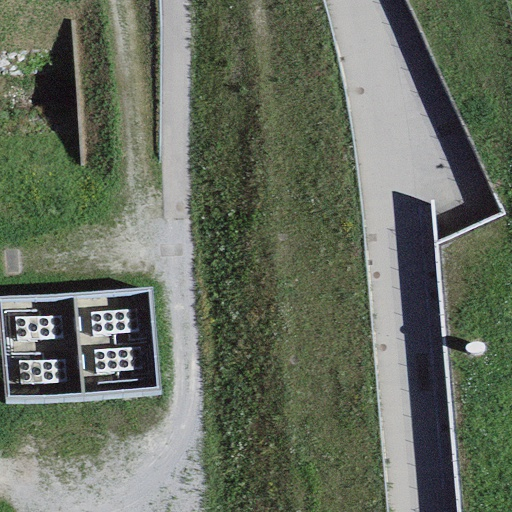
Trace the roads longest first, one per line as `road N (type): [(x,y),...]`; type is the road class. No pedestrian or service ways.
road 1 (residential): [(361,0),(378,61),(406,260),(425,511)]
road 2 (track): [(134,241),(117,0)]
road 3 (track): [(0,247),(175,239)]
